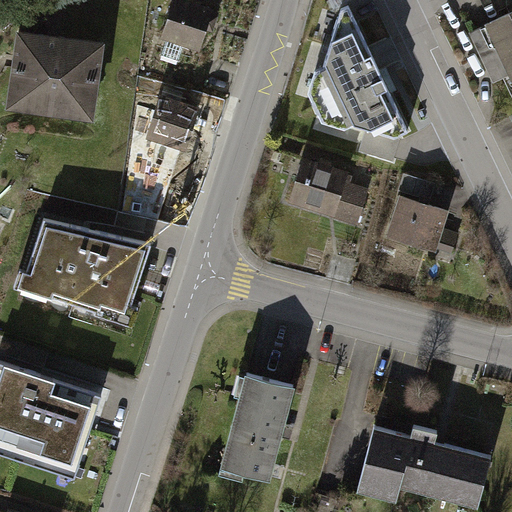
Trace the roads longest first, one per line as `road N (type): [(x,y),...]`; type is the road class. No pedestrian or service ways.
road 1 (residential): [(511,352),(200,271)]
road 2 (residential): [(200,271),(284,0)]
road 3 (residential): [(122,511),(200,271)]
road 4 (residential): [(511,226),(401,0)]
